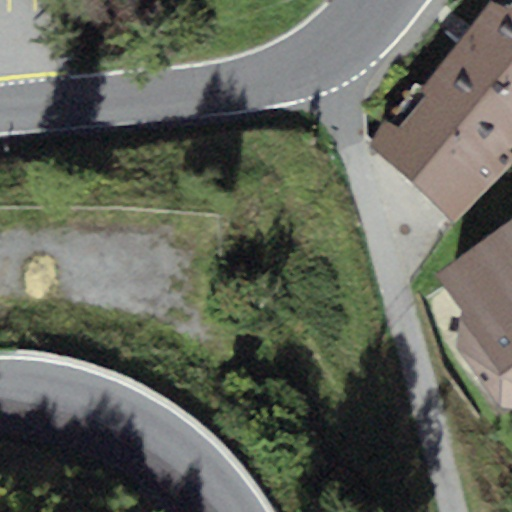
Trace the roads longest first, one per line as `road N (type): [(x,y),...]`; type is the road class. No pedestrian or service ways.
road 1 (track): [(324,55),(347,113),(455,511)]
road 2 (tertiary): [(371,0),(361,24),(324,55),(270,74),(0,107)]
road 3 (tertiary): [(0,384),(60,396),(144,434),(193,473),(223,511)]
